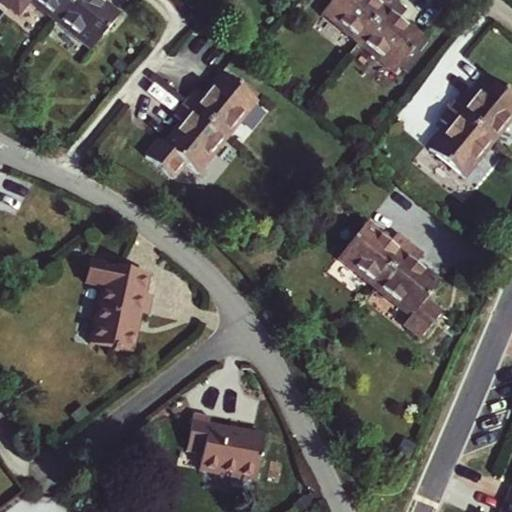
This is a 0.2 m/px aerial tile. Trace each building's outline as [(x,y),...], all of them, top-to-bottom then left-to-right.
[(31,0),(34,0),(56,18),(70,0),(4,0),(21,13),(31,0)] [(70,0),(56,18),(92,47),(120,13),(104,0),(70,0)] [(333,0),(325,10),(360,39),(392,0),(333,0)] [(392,0),(360,39),(397,69),(424,35),(402,16),(408,8),(398,0),(392,0)] [(230,135),(258,100),(223,71),(205,93),(198,87),(187,100),(230,135)] [(495,139),(511,118),(511,93),(489,74),(470,97),(463,92),(453,105),(495,139)] [(186,158),(202,170),(230,135),(187,100),(176,113),(183,120),(166,141),(162,138),(148,154),(173,174),(186,158)] [(430,148),(466,176),(495,139),(453,105),(442,119),(449,125),(430,148)] [(340,256),(375,285),(410,242),(399,232),(392,240),(368,221),(340,256)] [(425,299),(428,295),(440,280),(416,261),(423,253),(410,242),(375,285),(411,314),(403,324),(420,338),(441,313),(425,299)] [(137,318),(145,320),(149,300),(143,298),(146,281),(89,268),(86,287),(101,290),(88,348),(111,354),(110,356),(117,358),(118,356),(129,358),(137,318)] [(441,313),(445,308),(428,295),(425,299),(441,313)] [(207,477),(258,486),(265,440),(212,430),(212,424),(194,421),(189,458),(210,462),(207,477)] [(511,511),(511,502),(506,500),(500,511),(511,511)]
